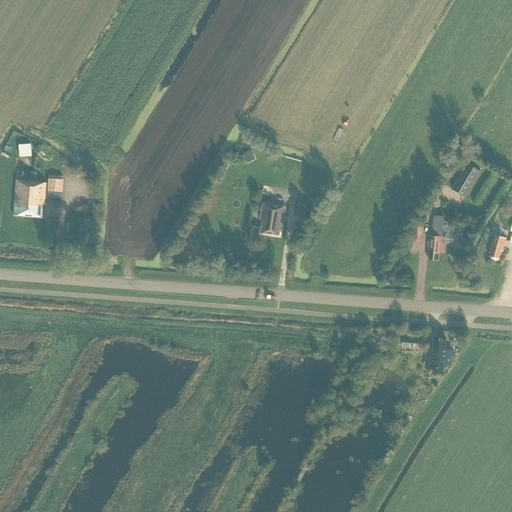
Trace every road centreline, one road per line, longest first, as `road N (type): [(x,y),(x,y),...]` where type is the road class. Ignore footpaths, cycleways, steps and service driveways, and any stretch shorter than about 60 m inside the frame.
road 1 (secondary): [(511,312),(0,274)]
road 2 (track): [(472,309),(460,367),(365,511)]
